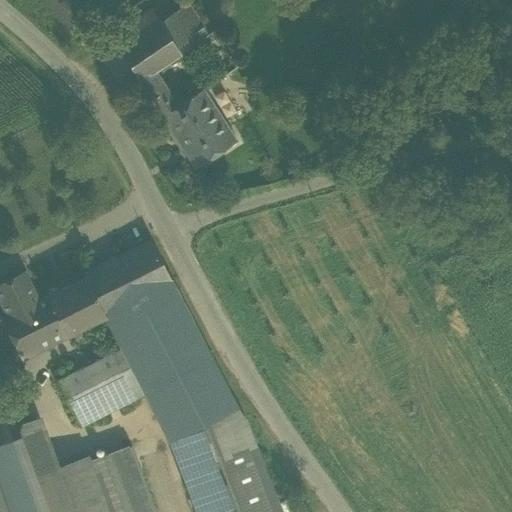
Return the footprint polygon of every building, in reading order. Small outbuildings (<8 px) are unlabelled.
[(207,36),(185,4),(160,22),(180,54),(207,36)] [(160,22),(119,49),(128,64),(134,73),(137,77),(146,92),(161,83),(153,71),(180,54),(160,22)] [(161,83),(146,92),(162,116),(175,108),(168,96),(161,83)] [(175,108),(162,116),(195,168),(236,141),(202,89),(175,108)] [(150,239),(84,272),(84,277),(105,316),(104,317),(120,348),(138,384),(142,391),(143,391),(211,357),(150,239)] [(37,301),(23,272),(0,283),(0,300),(8,316),(2,318),(13,340),(10,344),(15,355),(21,355),(22,358),(66,335),(46,296),(37,301)] [(84,277),(46,296),(66,335),(104,317),(105,316),(84,277)] [(120,348),(56,381),(74,416),(138,384),(120,348)] [(138,384),(74,416),(80,427),(145,394),(143,391),(142,391),(138,384)] [(237,408),(187,433),(199,464),(255,443),(247,422),(237,408)] [(38,421),(14,429),(31,476),(50,469),(46,459),(51,458),(38,421)] [(0,442),(0,511),(40,511),(14,438),(0,442)] [(199,464),(180,471),(195,511),(281,511),(255,443),(199,464)] [(50,469),(31,476),(44,511),(152,511),(129,445),(89,460),(88,455),(50,469)]
